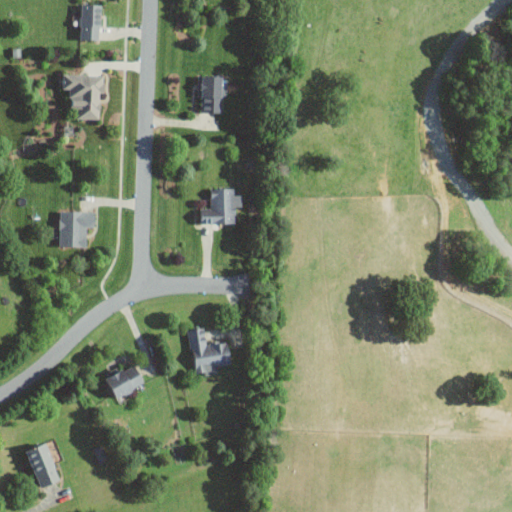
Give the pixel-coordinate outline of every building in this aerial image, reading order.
[(80,38),(100,39),(101,4),(81,3),(80,38)] [(105,75),(62,73),(62,88),(70,88),(69,107),(76,108),(76,118),(99,119),(100,91),(104,92),(105,75)] [(200,111),(222,112),(223,76),(201,75),(200,111)] [(236,223),(235,207),(242,206),(242,194),(234,195),(234,188),(210,188),(210,208),(201,208),(201,223),(236,223)] [(59,246),(86,247),(87,227),(95,227),(95,211),(60,210),(59,246)] [(188,329),(193,375),(216,372),(215,365),(231,364),(228,341),(207,343),(205,328),(188,329)] [(144,386),(137,364),(116,371),(115,369),(106,372),(114,396),(144,386)] [(60,480),(46,442),(26,450),(40,488),(60,480)]
